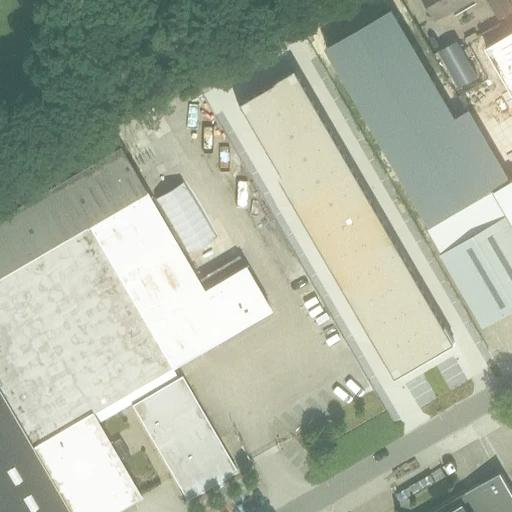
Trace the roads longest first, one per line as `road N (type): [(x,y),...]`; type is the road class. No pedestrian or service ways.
road 1 (track): [(252,0),(0,144)]
road 2 (unclassified): [(294,511),(511,385)]
